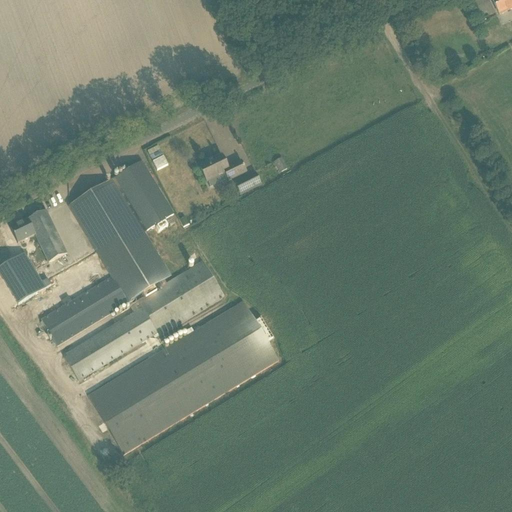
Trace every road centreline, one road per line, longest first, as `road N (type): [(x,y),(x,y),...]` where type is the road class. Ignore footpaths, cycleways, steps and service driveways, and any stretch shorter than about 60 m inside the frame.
road 1 (unclassified): [(0,210),(426,0)]
road 2 (track): [(380,22),(511,231)]
